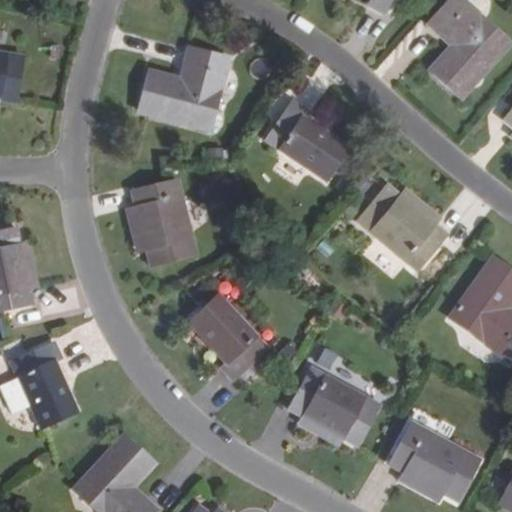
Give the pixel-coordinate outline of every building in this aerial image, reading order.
[(384,16),(392,0),(369,0),(373,2),(370,7),(384,16)] [(429,71),(460,99),(509,45),(475,15),(476,13),(461,0),(451,0),(428,26),(450,47),(429,71)] [(148,72),(137,113),(207,131),(219,89),(221,89),(229,61),(188,50),(179,80),(148,72)] [(0,101),(14,104),(21,59),(0,55),(0,101)] [(306,111),(292,102),(264,142),(324,183),(347,148),(303,116),(306,111)] [(511,109),(503,121),(511,128),(511,109)] [(130,193),(133,207),(145,253),(149,267),(194,255),(177,182),(130,193)] [(417,273),(446,235),(434,226),(398,197),(385,186),(355,223),(417,273)] [(441,219),(404,190),(398,197),(434,226),(441,219)] [(134,256),(145,253),(133,207),(122,210),(134,256)] [(0,311),(30,305),(27,291),(18,244),(15,229),(0,231),(0,311)] [(28,242),(18,244),(27,291),(37,288),(28,242)] [(511,301),(511,275),(491,260),(449,319),(485,345),(485,347),(507,363),(511,356),(511,314),(506,310),(511,301)] [(231,381),(267,349),(217,295),(187,324),(224,364),(220,369),(231,381)] [(331,330),(341,314),(330,307),(320,323),(331,330)] [(53,343),(10,362),(17,378),(29,406),(39,429),(76,412),(54,361),(60,358),(53,343)] [(401,383),(412,365),(403,360),(392,378),(401,383)] [(287,410),(300,418),(342,441),(355,447),(378,406),(309,369),(287,410)] [(0,389),(11,414),(29,406),(17,378),(0,385),(0,389)] [(295,426),(337,449),(342,441),(300,418),(295,426)] [(387,465),(401,473),(442,496),(456,502),(478,461),(410,424),(387,465)] [(153,465),(122,437),(73,490),(95,511),(152,511),(154,510),(132,490),(153,465)] [(396,483),(437,505),(442,496),(401,473),(396,483)] [(511,511),(511,477),(496,505),(509,511),(511,511)]
